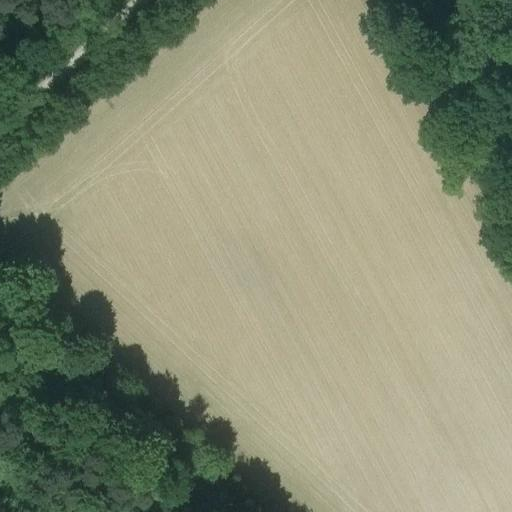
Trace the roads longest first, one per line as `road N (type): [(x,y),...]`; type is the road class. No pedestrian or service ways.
road 1 (track): [(0,305),(227,511)]
road 2 (track): [(145,0),(0,131)]
